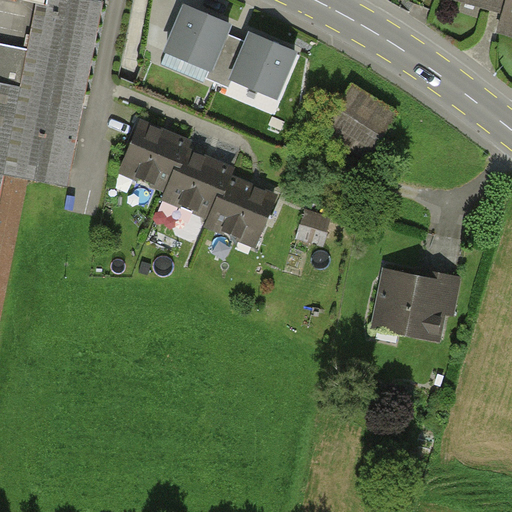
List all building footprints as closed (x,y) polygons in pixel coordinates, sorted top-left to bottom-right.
[(6,0),(16,1),(15,0),(41,0),(31,52),(0,46),(0,315),(28,177),(66,184),(103,4),(84,0),(6,0)] [(511,0),(466,0),(506,11),(500,32),(511,35),(511,0)] [(229,32),(180,12),(159,60),(208,80),(229,32)] [(295,60),(246,40),(226,87),(275,108),(295,60)] [(398,117),(345,84),(318,126),(371,159),(398,117)] [(142,123),(121,173),(167,193),(164,200),(212,220),(208,227),(255,247),(276,198),(228,178),(232,169),(186,149),(189,142),(142,123)] [(305,216),(299,236),(328,243),(333,223),(305,216)] [(425,280),(387,272),(376,326),(438,339),(444,313),(452,314),(459,280),(426,274),(425,280)]
